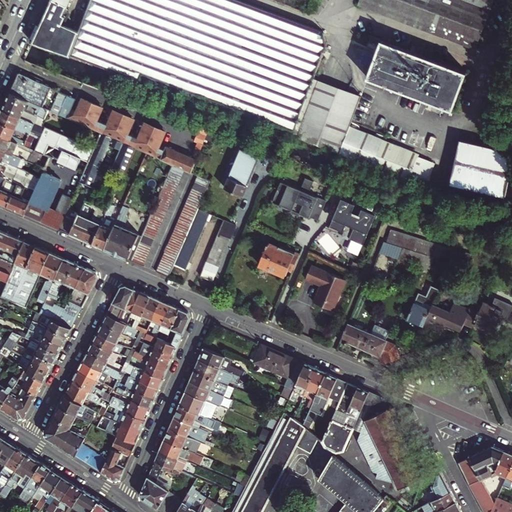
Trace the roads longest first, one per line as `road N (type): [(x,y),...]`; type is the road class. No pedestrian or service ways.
road 1 (residential): [(124,502),(208,305)]
road 2 (residential): [(117,266),(28,437)]
road 3 (residential): [(373,376),(447,347),(471,346),(511,425)]
road 4 (residential): [(373,376),(208,305)]
road 5 (unknown): [(4,59),(168,122)]
road 6 (residential): [(117,266),(0,214)]
